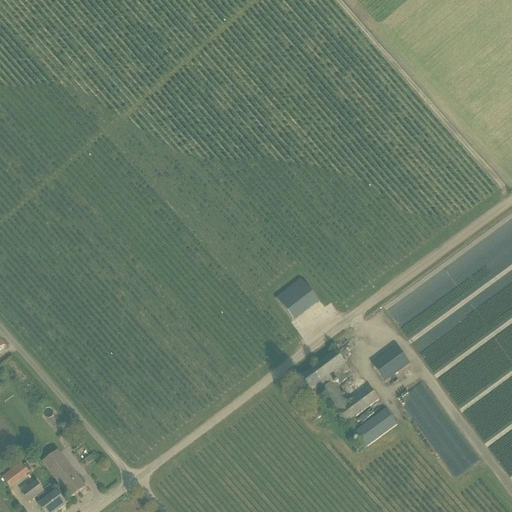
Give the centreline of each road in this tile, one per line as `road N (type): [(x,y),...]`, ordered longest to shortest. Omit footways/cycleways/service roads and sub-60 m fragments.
road 1 (unclassified): [(138,478),(511,202)]
road 2 (unclassified): [(138,478),(0,323)]
